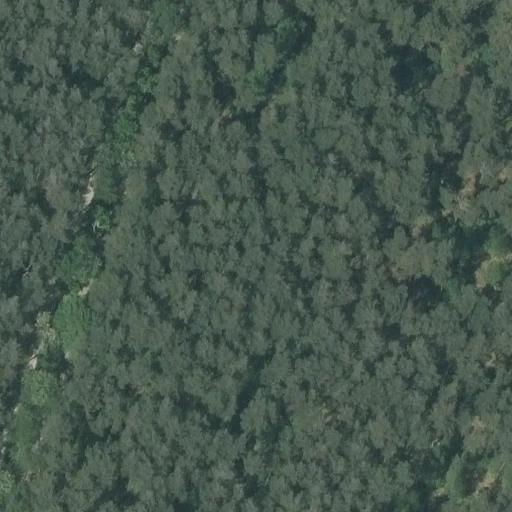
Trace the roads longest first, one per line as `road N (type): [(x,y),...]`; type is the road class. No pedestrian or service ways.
road 1 (unknown): [(195,0),(21,511)]
road 2 (track): [(166,0),(0,478)]
